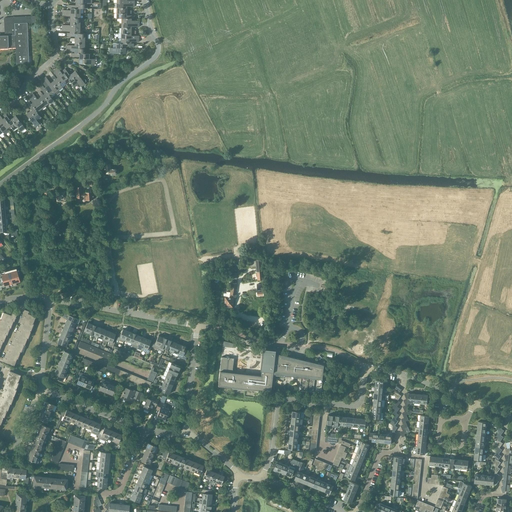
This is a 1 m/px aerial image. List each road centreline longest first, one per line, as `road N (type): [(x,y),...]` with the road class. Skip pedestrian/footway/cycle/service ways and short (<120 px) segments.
road 1 (residential): [(0,185),(156,56),(143,0)]
road 2 (residential): [(49,299),(196,326)]
road 3 (residential): [(263,477),(278,403),(324,405)]
